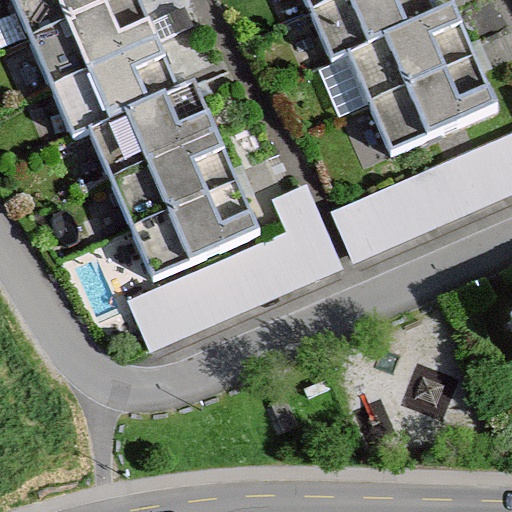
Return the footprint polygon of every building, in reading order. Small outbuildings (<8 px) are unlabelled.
[(116,0),(0,0),(0,19),(51,142),(72,134),(136,288),(244,243),(231,214),(209,160),(190,113),(177,83),(155,92),(143,63),(121,12),(116,0)] [(285,0),(317,76),(338,68),(377,163),(486,118),(476,95),(456,47),(444,17),(421,26),(410,0),(285,0)] [(511,143),(379,204),(401,252),(511,201),(511,143)] [(281,241),(131,309),(153,357),(331,276),(294,194),(265,207),(281,241)] [(511,323),(490,334),(509,373),(511,371),(511,323)]
